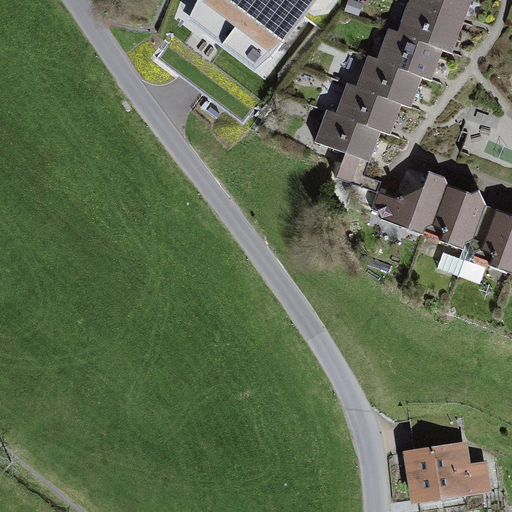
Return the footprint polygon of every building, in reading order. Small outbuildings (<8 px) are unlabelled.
[(186,0),(158,68),(225,152),(335,0),(334,0),(186,0)] [(409,0),(409,3),(464,23),(472,0),(409,0)] [(398,33),(443,51),(453,55),(464,23),(409,3),(398,33)] [(377,60),(423,78),(432,82),(443,51),(398,33),(388,30),(377,60)] [(356,88),(401,105),(411,109),(423,78),(377,60),(368,57),(356,88)] [(336,115),(381,132),(391,136),(401,105),(356,88),(347,84),(336,115)] [(381,132),(336,115),(327,112),(315,143),(370,163),(381,132)] [(433,225),(448,186),(445,178),(429,173),(423,187),(398,199),(378,192),(371,209),(384,215),(382,220),(423,235),(425,228),(433,225)] [(471,245),(486,206),(479,191),(471,195),(448,186),(433,225),(425,228),(423,235),(463,250),(466,244),(470,243),(471,245)] [(483,249),(497,210),(486,206),(471,245),(475,253),(483,249)] [(511,215),(497,210),(483,249),(475,253),(472,260),(511,274),(511,215)] [(465,261),(441,253),(435,267),(459,276),(465,261)] [(462,444),(413,452),(419,499),(488,490),(484,463),(465,466),(462,444)]
